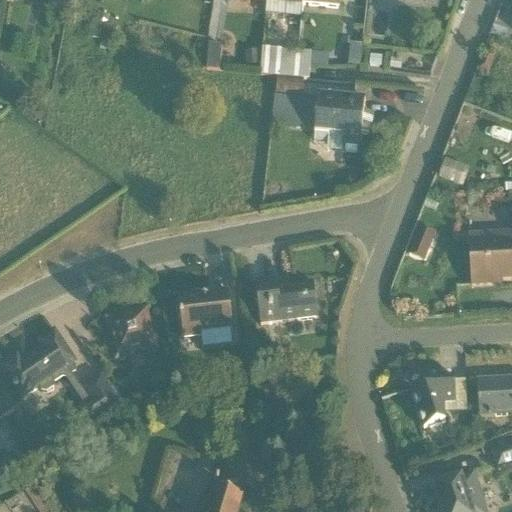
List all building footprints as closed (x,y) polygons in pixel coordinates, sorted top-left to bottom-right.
[(306,0),(266,0),(266,4),(265,17),(300,20),(301,7),(306,7),(306,0)] [(338,0),(306,0),(306,7),(338,10),(338,0)] [(93,22),(89,39),(112,46),(117,28),(93,22)] [(221,48),(208,47),(205,72),(218,74),(221,48)] [(327,58),(262,52),(259,77),(308,81),(309,68),(325,69),(327,58)] [(303,81),(273,78),(272,95),(302,97),(303,81)] [(317,95),(313,143),(327,144),(326,152),(359,155),(361,138),(370,139),(372,117),(362,116),(364,99),(317,95)] [(299,130),(301,102),(272,100),(270,127),(299,130)] [(475,150),(498,158),(508,127),(485,119),(475,150)] [(463,184),(467,166),(445,161),(440,179),(463,184)] [(353,174),(338,172),(336,189),(351,190),(353,174)] [(263,179),(262,196),(287,198),(288,181),(263,179)] [(434,235),(419,229),(408,257),(424,263),(434,235)] [(511,234),(467,237),(469,290),(489,289),(489,283),(511,282),(511,234)] [(254,285),(259,328),(317,321),(313,286),(293,288),(293,292),(277,293),(275,282),(254,285)] [(211,300),(178,304),(182,342),(200,340),(202,350),(231,347),(229,333),(232,333),(227,293),(211,295),(211,300)] [(152,340),(146,314),(124,319),(118,316),(104,319),(107,335),(112,336),(114,345),(111,350),(114,363),(129,362),(133,356),(158,352),(156,341),(152,340)] [(79,373),(53,335),(39,344),(43,351),(20,367),(15,360),(1,370),(23,402),(38,392),(42,398),(79,373)] [(75,412),(84,424),(72,432),(77,439),(121,408),(100,377),(75,394),(83,407),(75,412)] [(409,388),(412,397),(415,409),(423,433),(445,426),(444,408),(455,407),(453,380),(440,380),(439,377),(423,378),(423,381),(411,382),(411,388),(409,388)] [(511,382),(477,385),(479,421),(511,419),(511,382)] [(511,448),(491,456),(497,472),(511,467),(511,448)] [(485,511),(474,476),(431,490),(438,511),(485,511)] [(44,511),(32,492),(0,511),(44,511)] [(243,511),(213,502),(209,511),(243,511)]
